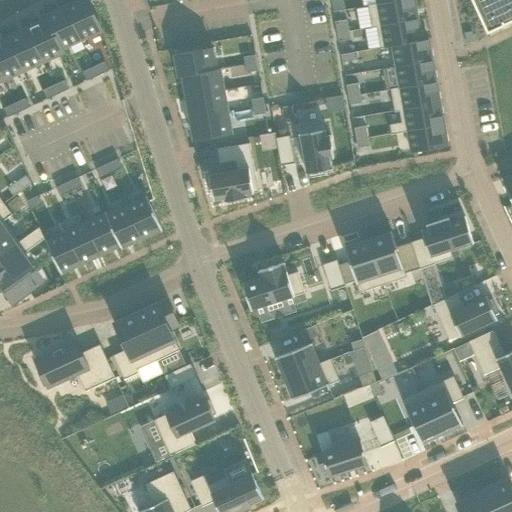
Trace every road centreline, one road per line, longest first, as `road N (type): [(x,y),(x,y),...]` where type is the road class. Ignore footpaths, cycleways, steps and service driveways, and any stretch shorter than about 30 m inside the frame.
road 1 (residential): [(469,175),(198,262)]
road 2 (residential): [(113,0),(198,262)]
road 3 (residential): [(198,262),(299,511)]
road 4 (residential): [(198,262),(90,313),(0,329)]
road 5 (residential): [(511,438),(353,511)]
